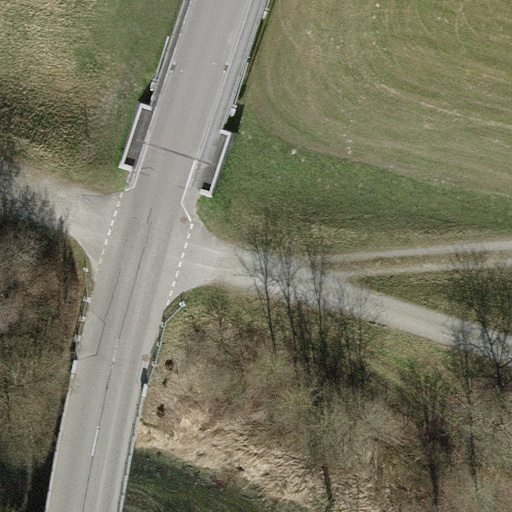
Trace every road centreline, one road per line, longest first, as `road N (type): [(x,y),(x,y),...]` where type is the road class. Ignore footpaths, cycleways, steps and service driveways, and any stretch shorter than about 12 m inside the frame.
road 1 (track): [(0,192),(47,200),(147,240),(511,356)]
road 2 (tertiary): [(223,0),(130,300),(86,511)]
road 3 (track): [(276,276),(511,251)]
